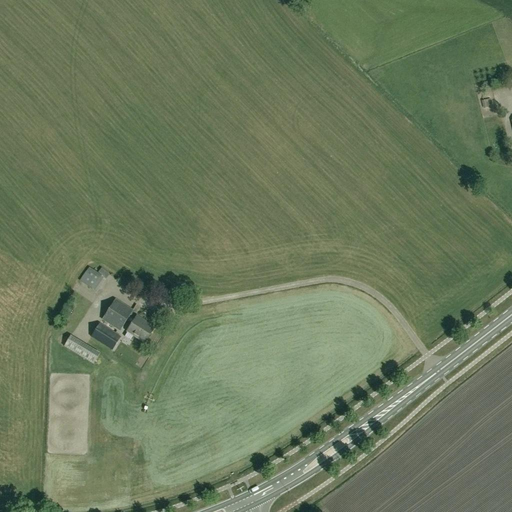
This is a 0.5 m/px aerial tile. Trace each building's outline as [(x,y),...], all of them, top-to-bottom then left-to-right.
[(505,60),(472,66),(473,76),(506,71),(505,60)] [(88,268),(79,281),(96,292),(105,279),(97,274),(88,268)] [(100,268),(97,274),(105,279),(109,274),(100,268)] [(144,321),(136,316),(133,320),(128,317),(132,311),(115,300),(102,320),(120,331),(126,321),(131,323),(126,332),(144,343),(154,329),(143,322),(144,321)] [(120,337),(99,324),(91,337),(112,351),(120,337)] [(99,355),(69,337),(63,347),(92,365),(99,355)]
